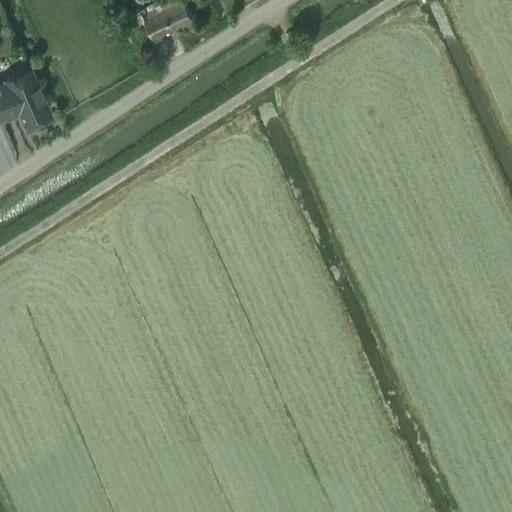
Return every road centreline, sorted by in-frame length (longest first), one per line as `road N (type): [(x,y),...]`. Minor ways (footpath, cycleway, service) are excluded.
road 1 (track): [(0,255),(399,0)]
road 2 (unclassified): [(0,190),(285,0)]
